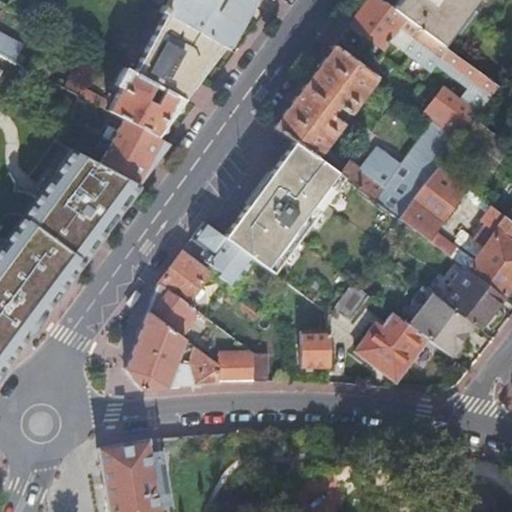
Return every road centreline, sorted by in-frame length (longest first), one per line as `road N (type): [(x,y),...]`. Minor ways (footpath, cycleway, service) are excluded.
road 1 (tertiary): [(40,423),(72,337),(315,0)]
road 2 (residential): [(455,421),(300,402),(40,423)]
